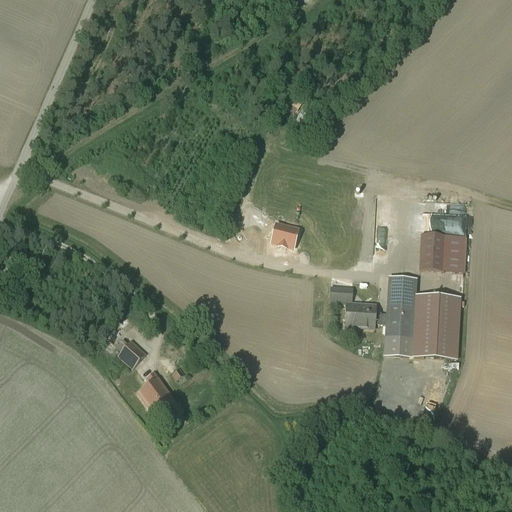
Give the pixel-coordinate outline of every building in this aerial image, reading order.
[(466,241),(421,238),(419,274),(464,276),(466,241)] [(417,282),(388,280),(386,317),(375,316),(376,308),(351,306),(344,306),(342,333),(375,334),(375,330),(386,331),(385,340),(412,341),(414,341),(416,298),(417,282)] [(352,291),(330,291),(329,305),(344,306),(351,306),(352,291)] [(461,300),(416,298),(414,341),(412,341),(411,361),(458,364),(461,300)] [(148,356),(132,343),(118,359),(134,373),(148,356)] [(186,416),(157,373),(146,380),(151,388),(138,397),(156,424),(169,415),(175,424),(186,416)]
